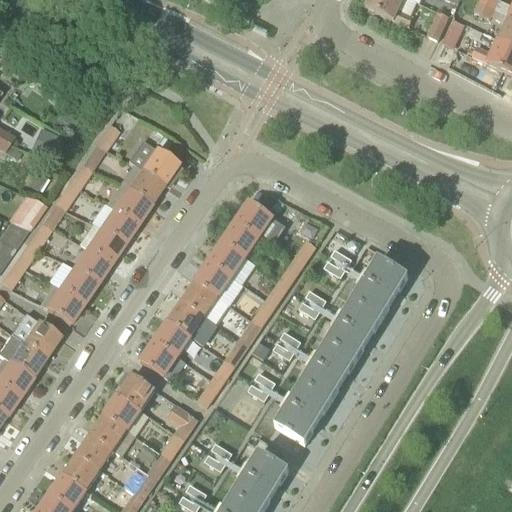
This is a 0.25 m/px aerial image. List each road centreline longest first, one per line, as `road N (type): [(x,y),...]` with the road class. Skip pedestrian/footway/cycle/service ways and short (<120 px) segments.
road 1 (residential): [(0,505),(229,168),(247,164),(433,262),(449,279),(445,302),(316,511)]
road 2 (unclassified): [(103,0),(502,204)]
road 3 (secondary): [(509,267),(349,511)]
road 4 (residential): [(323,28),(511,127)]
road 5 (secondary): [(412,511),(511,339)]
